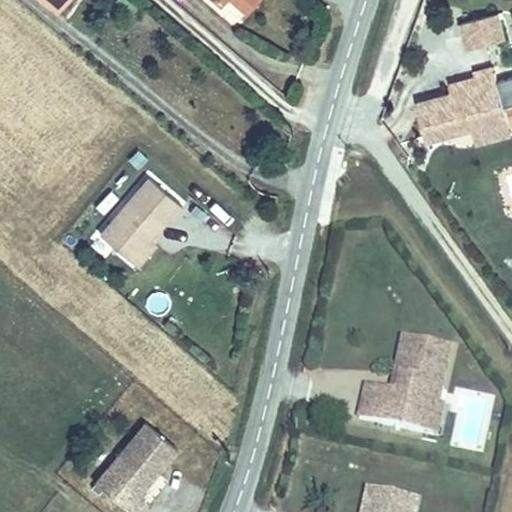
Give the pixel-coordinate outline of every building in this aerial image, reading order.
[(33,0),(44,9),(51,0),(33,0)] [(193,0),(214,17),(228,0),(234,0),(241,5),(234,13),(244,22),(264,0),(193,0)] [(487,21),(451,30),(457,56),(494,47),(487,21)] [(489,66),(487,61),(468,66),(469,71),(489,66)] [(469,71),(445,78),(447,87),(412,96),(422,134),(468,122),(501,113),(489,66),(469,71)] [(505,127),(501,113),(468,122),(472,136),(505,127)] [(145,184),(96,241),(127,268),(146,246),(165,224),(167,226),(178,213),(145,184)] [(152,252),(146,246),(127,268),(134,273),(152,252)] [(154,289),(144,307),(162,317),(172,299),(154,289)] [(354,415),(419,431),(426,401),(434,403),(447,346),(399,335),(394,356),(399,357),(392,389),(362,382),(354,415)] [(426,401),(419,431),(432,434),(439,404),(434,403),(426,401)] [(136,501),(175,454),(143,427),(92,487),(122,511),(134,511),(140,505),(136,501)] [(406,511),(410,496),(363,484),(358,505),(363,506),(361,511),(406,511)]
